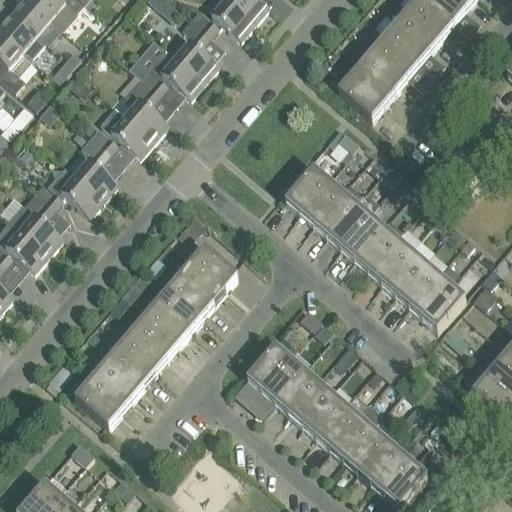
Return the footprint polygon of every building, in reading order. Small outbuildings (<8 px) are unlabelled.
[(73,0),(57,0),(56,1),(54,0),(21,0),(21,1),(52,27),(65,11),(76,20),(77,20),(81,23),(90,14),(73,0)] [(73,0),(90,14),(97,5),(93,1),(94,0),(93,0),(73,0)] [(165,6),(157,0),(153,0),(147,7),(157,15),(165,6)] [(219,0),(226,6),(255,30),(270,14),(253,0),(219,0)] [(443,46),(455,32),(416,0),(408,0),(401,9),(409,17),(443,46)] [(466,18),(444,0),(416,0),(455,32),(466,18)] [(444,0),(466,18),(478,5),(472,0),(444,0)] [(38,43),(52,27),(21,1),(18,5),(19,9),(21,12),(13,22),(38,43)] [(241,47),(255,30),(226,6),(212,23),(241,47)] [(212,44),(220,35),(199,17),(191,26),(212,44)] [(431,59),(443,46),(409,17),(398,31),(431,59)] [(0,39),(24,59),(38,43),(13,22),(4,32),(1,30),(0,29),(0,39)] [(204,54),(212,44),(191,26),(183,36),(204,54)] [(419,73),(431,59),(398,31),(386,44),(419,73)] [(419,73),(386,44),(374,34),(362,48),(374,58),(408,87),(419,73)] [(33,67),(24,59),(0,39),(0,85),(16,99),(25,89),(19,83),(33,67)] [(219,72),(204,59),(190,48),(176,65),(205,89),(219,72)] [(205,89),(176,65),(165,56),(140,85),(161,103),(172,91),(190,106),(205,89)] [(73,74),(82,64),(74,58),(66,67),(73,74)] [(396,100),(408,87),(374,58),(363,72),(396,100)] [(65,84),(73,74),(66,67),(58,77),(65,84)] [(384,114),(396,100),(363,72),(351,85),(384,114)] [(161,103),(140,85),(122,106),(133,115),(126,123),(155,148),(169,131),(150,116),(161,103)] [(372,128),(384,114),(351,85),(339,100),(372,128)] [(10,147),(25,130),(33,121),(26,114),(17,123),(15,122),(1,139),(10,147)] [(155,148),(126,123),(115,114),(100,131),(140,165),(155,148)] [(88,126),(81,134),(90,142),(97,134),(88,126)] [(111,162),(119,153),(98,135),(90,144),(111,162)] [(78,138),(73,144),(81,150),(86,145),(78,138)] [(355,157),(360,152),(346,139),(342,145),(337,149),(352,162),(355,157)] [(103,171),(111,162),(90,144),(82,154),(103,171)] [(452,203),(476,180),(454,157),(430,181),(452,203)] [(119,190),(103,177),(90,166),(75,183),(104,207),(119,190)] [(104,207),(75,183),(65,174),(48,194),(43,190),(35,199),(56,217),(64,208),(62,206),(65,203),(90,224),(104,207)] [(380,183),(379,185),(392,197),(393,196),(401,187),(399,186),(396,183),(387,175),(380,183)] [(300,221),(328,188),(314,176),(285,209),(300,221)] [(407,192),(406,192),(401,187),(393,196),(399,201),(407,192)] [(313,233),(342,200),(328,188),(300,221),(313,233)] [(327,245),(366,200),(366,199),(363,203),(349,191),(342,200),(313,233),(327,245)] [(45,230),(56,217),(35,199),(24,212),(14,203),(0,218),(0,219),(9,227),(8,228),(49,262),(64,245),(45,230)] [(341,257),(369,223),(379,211),(366,200),(327,245),(341,257)] [(355,268),(383,235),(369,223),(341,257),(355,268)] [(194,224),(178,242),(189,252),(205,234),(194,224)] [(35,279),(49,262),(8,228),(0,237),(0,271),(6,276),(16,263),(35,279)] [(368,280),(397,247),(383,235),(355,268),(368,280)] [(467,259),(475,251),(469,245),(461,254),(467,259)] [(382,292),(411,258),(397,247),(368,280),(382,292)] [(193,270),(227,298),(239,284),(205,255),(193,270)] [(396,303),(424,270),(411,258),(382,292),(396,303)] [(154,283),(157,280),(153,277),(156,274),(151,270),(146,276),(154,283)] [(215,312),(227,298),(193,270),(181,283),(215,312)] [(409,315),(438,282),(424,270),(396,303),(409,315)] [(0,292),(0,282),(6,276),(0,271),(0,320),(13,304),(0,292)] [(504,283),(493,274),(483,287),(493,296),(504,283)] [(423,327),(452,293),(438,282),(409,315),(423,327)] [(203,326),(215,312),(181,283),(170,297),(203,326)] [(142,297),(134,290),(122,304),(131,311),(142,297)] [(486,292),(474,307),(486,317),(498,303),(486,292)] [(423,327),(437,339),(466,306),(452,293),(423,327)] [(192,339),(203,326),(170,297),(158,311),(192,339)] [(131,311),(122,304),(121,303),(110,317),(119,324),(131,311)] [(180,353),(192,339),(158,311),(146,325),(180,353)] [(472,328),(465,322),(458,331),(465,337),(472,328)] [(168,367),(180,353),(146,325),(135,338),(168,367)] [(464,345),(451,334),(443,343),(456,354),(464,345)] [(156,381),(168,367),(135,338),(123,352),(156,381)] [(284,344),(247,387),(262,399),(290,366),(298,356),(284,344)] [(145,394),(156,381),(123,352),(111,366),(145,394)] [(511,386),(511,362),(509,359),(497,373),(511,386)] [(133,408),(145,394),(111,366),(100,380),(133,408)] [(275,411),(304,377),(290,366),(262,399),(275,411)] [(51,386),(52,387),(59,394),(73,380),(64,372),(51,386)] [(511,409),(511,386),(497,373),(485,387),(511,409)] [(289,422),(318,389),(304,377),(275,411),(289,422)] [(375,379),(367,387),(374,393),(381,384),(382,384),(375,378),(375,379)] [(121,422),(133,408),(100,380),(88,393),(121,422)] [(506,430),(511,422),(511,409),(485,387),(473,401),(506,430)] [(303,434),(331,401),(318,389),(289,422),(303,434)] [(109,436),(121,422),(88,393),(76,408),(109,436)] [(330,458),(369,412),(355,400),(345,412),(316,446),(330,458)] [(316,446),(345,412),(331,401),(303,434),(316,446)] [(344,469),(372,436),(383,424),(369,412),(330,458),(344,469)] [(417,412),(399,433),(406,439),(424,418),(417,412)] [(425,418),(421,423),(426,428),(431,423),(425,418)] [(437,429),(430,437),(436,442),(443,435),(437,429)] [(357,481),(386,448),(372,436),(344,469),(357,481)] [(446,461),(458,447),(444,436),(434,448),(437,451),(435,452),(446,461)] [(429,440),(422,446),(428,452),(434,445),(429,440)] [(371,493),(400,459),(386,448),(357,481),(371,493)] [(72,460),(86,472),(94,462),(80,451),(72,460)] [(385,505),(413,471),(400,459),(371,493),(385,505)] [(413,471),(385,505),(393,511),(403,511),(428,483),(413,471)] [(52,511),(66,495),(65,495),(66,494),(53,482),(27,511),(52,511)] [(75,511),(80,507),(66,495),(52,511),(75,511)]
